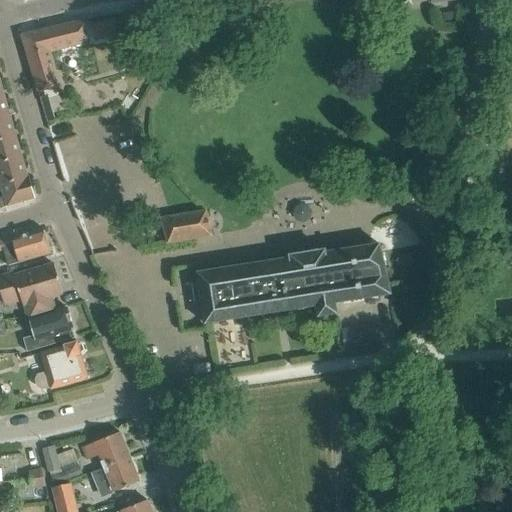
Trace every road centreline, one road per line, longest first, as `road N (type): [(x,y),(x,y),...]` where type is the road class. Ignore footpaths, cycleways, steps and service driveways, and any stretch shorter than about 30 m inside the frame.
road 1 (unclassified): [(140,397),(415,346),(440,288),(415,192),(462,118),(481,53),(485,0)]
road 2 (unclassified): [(140,397),(56,204)]
road 3 (unclassified): [(56,204),(0,17)]
road 4 (residential): [(0,428),(140,397)]
road 5 (unclassified): [(188,511),(140,397)]
